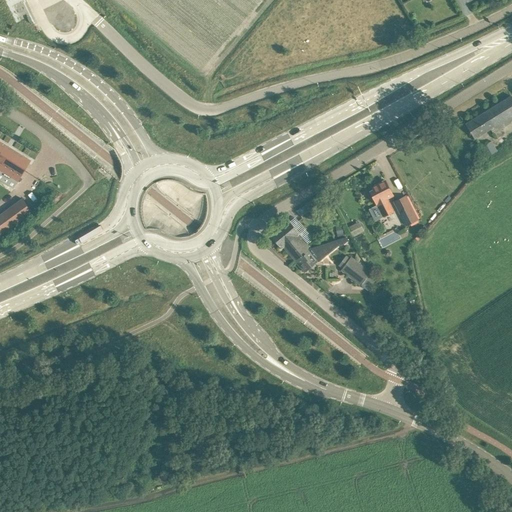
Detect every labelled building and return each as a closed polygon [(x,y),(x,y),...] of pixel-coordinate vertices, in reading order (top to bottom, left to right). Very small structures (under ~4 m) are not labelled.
[(511,121),(511,97),(511,96),(466,124),(475,138),(490,129),(493,133),(511,121)] [(481,147),(486,157),(497,151),(491,141),(481,147)] [(0,165),(0,166),(0,173),(17,184),(31,160),(5,145),(0,153),(0,155),(2,157),(0,160),(0,165)] [(393,196),(390,189),(385,180),(372,186),(374,189),(370,191),(377,204),(384,217),(394,212),(387,199),(393,196)] [(417,220),(405,196),(394,201),(407,225),(417,220)] [(0,214),(0,236),(33,212),(23,198),(0,214)] [(310,248),(288,220),(271,235),(282,248),(283,246),(295,261),(310,248)] [(364,231),(359,221),(348,227),(353,236),(364,231)] [(295,261),(305,272),(320,259),(310,248),(295,261)] [(341,270),(361,285),(370,272),(351,257),(348,262),(341,270)]
